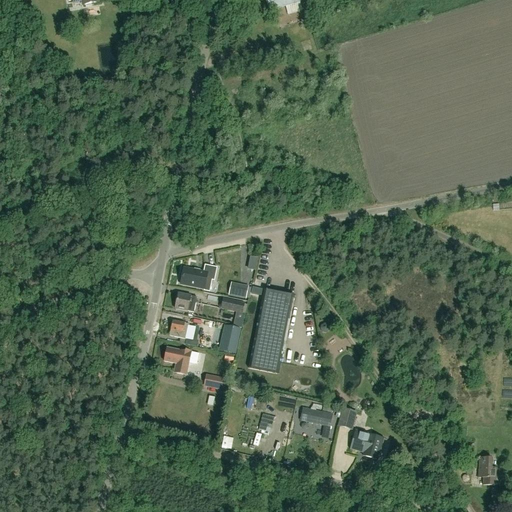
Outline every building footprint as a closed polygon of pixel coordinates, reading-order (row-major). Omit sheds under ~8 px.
[(265,0),(269,11),(299,2),(298,0),(265,0)] [(313,50),(310,40),(302,43),(305,52),(313,50)] [(217,268),(204,266),(203,273),(184,269),(180,284),(204,289),(206,279),(212,280),(213,276),(215,276),(217,268)] [(248,287),(236,285),(233,296),(245,299),(248,287)] [(294,297),(263,291),(248,368),(279,375),(294,297)] [(197,298),(190,297),(178,294),(175,309),(194,313),(197,298)] [(220,310),(242,314),(245,304),(222,299),(220,310)] [(239,321),(234,320),(233,323),(233,327),(237,328),(241,329),(242,325),(243,322),(239,321)] [(172,322),(169,337),(186,340),(189,325),(185,324),(172,322)] [(328,331),(329,328),(327,325),(324,324),(321,326),(320,329),(322,332),(325,333),(328,331)] [(226,352),(236,354),(241,330),(231,328),(226,352)] [(210,351),(213,335),(201,332),(197,349),(210,351)] [(174,373),(186,376),(189,362),(195,363),(197,353),(185,351),(185,353),(166,349),(164,362),(176,364),(174,373)] [(203,388),(224,392),(226,379),(206,375),(203,388)] [(333,408),(323,406),(322,412),(332,414),(333,408)] [(303,409),(301,421),(329,427),(331,415),(303,409)] [(337,427),(352,431),(357,413),(342,409),(337,427)] [(362,456),(377,460),(383,439),(355,431),(350,450),(363,454),(362,456)] [(472,450),(473,440),(465,440),(457,440),(457,445),(462,445),(462,450),(463,450),(462,461),(473,462),(474,450),(472,450)] [(479,459),(478,478),(483,478),(483,486),(495,486),(496,469),(491,469),(492,459),(479,459)]
